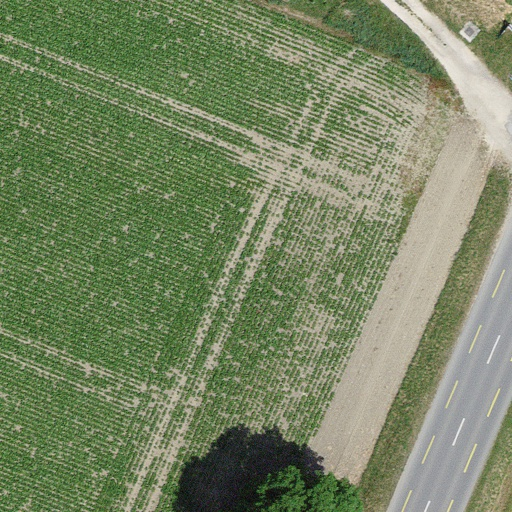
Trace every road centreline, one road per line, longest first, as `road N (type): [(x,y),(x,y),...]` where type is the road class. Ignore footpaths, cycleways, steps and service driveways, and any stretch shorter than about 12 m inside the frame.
road 1 (secondary): [(432,511),(511,326)]
road 2 (track): [(511,113),(396,0)]
